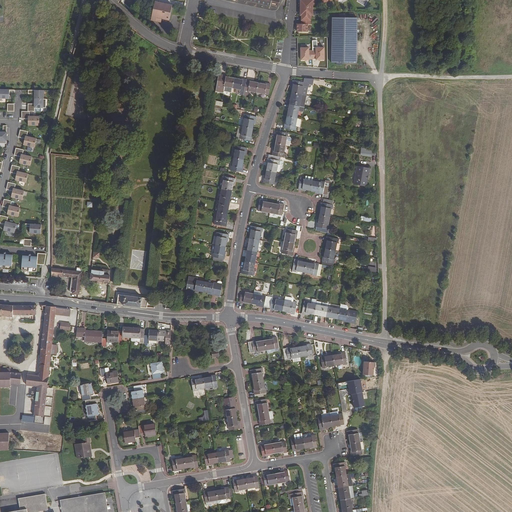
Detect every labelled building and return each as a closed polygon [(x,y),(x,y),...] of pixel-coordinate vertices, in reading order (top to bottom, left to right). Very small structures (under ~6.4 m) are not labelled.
[(243,0),(270,6),(270,7),(278,9),(279,0),(243,0)] [(155,1),(151,20),(156,22),(156,20),(158,21),(158,22),(161,23),(162,19),(169,21),(172,5),(155,1)] [(357,63),(358,18),(332,17),(332,63),(357,63)] [(308,32),(308,23),(310,23),(310,21),(302,21),(302,24),(297,24),(297,32),(308,32)] [(313,59),(313,51),(309,51),(309,48),(301,48),(301,60),(310,60),(310,59),(313,59)] [(325,60),(325,48),(317,48),(317,51),(313,51),(313,59),(317,59),(317,60),(325,60)] [(218,75),(216,92),(230,94),(233,79),(227,78),(227,77),(218,75)] [(292,87),(291,93),(306,96),(308,84),(312,84),(313,79),(303,78),(302,83),(292,81),(291,87),(292,87)] [(233,79),(230,94),(242,97),(243,92),(243,91),(245,80),(240,79),(239,80),(233,79)] [(245,80),(243,91),(243,92),(242,97),(248,98),(249,92),(255,93),(257,83),(251,82),(251,81),(245,80)] [(257,83),(255,93),(268,96),(269,85),(263,84),(263,85),(257,83)] [(0,98),(9,99),(9,93),(14,93),(14,90),(0,89),(0,98)] [(43,99),(43,91),(27,90),(27,94),(34,94),(34,99),(43,99)] [(291,93),(288,105),(303,108),(306,96),(291,93)] [(45,108),(45,99),(43,99),(34,99),(34,104),(27,104),(27,112),(29,112),(34,112),(34,108),(45,108)] [(288,105),(286,116),(296,118),(298,110),(302,111),(303,108),(288,105)] [(29,117),(29,112),(27,112),(21,111),(21,119),(27,119),(27,125),(39,125),(39,117),(29,117)] [(243,119),(242,127),(252,129),(253,123),(254,123),(256,117),(243,115),(242,119),(243,119)] [(284,122),(283,129),(295,131),(296,126),(298,127),(300,119),(296,118),(286,116),(285,123),(284,122)] [(356,122),(355,129),(362,131),(364,124),(356,122)] [(239,135),(239,139),(251,142),(252,135),(251,135),(252,129),(242,127),(240,135),(239,135)] [(34,148),(36,139),(26,137),(27,132),(20,130),(18,137),(24,139),(23,145),(34,148)] [(276,138),(275,143),(285,145),(289,146),(291,139),(290,138),(287,137),(287,133),(276,131),(275,137),(276,138)] [(273,149),(271,156),(282,158),(285,145),(275,143),(274,149),(273,149)] [(234,150),(232,159),(242,161),(244,154),(245,154),(246,149),(234,146),(233,150),(234,150)] [(30,166),(32,157),(22,155),(23,150),(15,148),(14,156),(20,157),(18,163),(30,166)] [(361,148),(360,155),(370,157),(372,150),(361,148)] [(278,165),(279,157),(271,156),(267,155),(267,158),(266,164),(267,164),(265,171),(275,173),(277,164),(278,165)] [(230,166),(229,170),(241,173),(242,167),(241,166),(242,161),(232,159),(231,166),(230,166)] [(26,183),(28,174),(18,172),(19,167),(11,165),(10,173),(16,174),(14,180),(26,183)] [(368,169),(356,166),(355,171),(357,172),(355,180),(353,180),(352,185),(364,187),(368,169)] [(263,177),(262,183),(274,185),(275,181),(274,181),(275,173),(265,171),(264,177),(263,177)] [(222,181),(221,188),(230,190),(231,185),(233,185),(234,179),(222,176),(221,181),(222,181)] [(299,177),(297,189),(303,190),(310,191),(312,181),(304,179),(304,178),(299,177)] [(312,181),(310,191),(316,192),(316,193),(322,194),(324,182),(320,181),(319,182),(312,181)] [(22,200),(24,191),(14,189),(15,184),(7,183),(6,190),(12,191),(10,197),(22,200)] [(221,188),(219,200),(228,202),(230,190),(221,188)] [(18,217),(20,209),(10,206),(11,201),(3,200),(2,207),(8,208),(6,214),(18,217)] [(219,200),(216,212),(226,214),(228,202),(219,200)] [(259,200),(257,210),(269,213),(271,203),(264,202),(264,201),(259,200)] [(271,203),(269,213),(281,215),(283,204),(278,203),(277,204),(271,203)] [(320,209),(319,215),(329,217),(330,209),(332,209),(332,205),(322,203),(320,203),(319,209),(320,209)] [(214,220),(213,224),(225,226),(226,220),(224,219),(226,214),(216,212),(215,220),(214,220)] [(14,233),(16,225),(6,223),(7,218),(0,215),(0,223),(4,225),(3,231),(14,233)] [(317,221),(315,231),(327,233),(329,226),(327,225),(329,217),(319,215),(318,221),(317,221)] [(40,234),(41,226),(25,224),(24,227),(29,227),(29,234),(40,234)] [(250,232),(249,238),(259,240),(260,233),(261,233),(262,228),(250,226),(249,232),(250,232)] [(286,229),(284,241),(293,243),(294,237),(296,237),(297,231),(286,229)] [(216,237),(214,244),(224,246),(226,240),(227,240),(228,235),(216,232),(215,236),(216,237)] [(326,243),(325,249),(334,251),(336,243),(337,243),(338,239),(326,237),(324,243),(326,243)] [(249,238),(246,250),(256,252),(259,240),(249,238)] [(284,241),(281,253),(292,256),(293,249),(292,249),(293,243),(284,241)] [(212,252),(211,256),(223,259),(224,253),(223,252),(224,246),(214,244),(212,253),(212,252)] [(322,255),(321,261),(333,263),(334,259),(333,259),(334,251),(325,249),(323,255),(322,255)] [(246,250),(244,261),(254,264),(256,252),(246,250)] [(0,269),(11,270),(12,256),(5,255),(5,260),(3,260),(4,255),(0,254),(0,269)] [(44,266),(45,254),(37,254),(37,258),(36,265),(44,266)] [(36,265),(37,258),(30,257),(30,262),(28,262),(29,257),(22,256),(21,271),(36,272),(36,265)] [(293,259),(291,271),(296,272),(296,271),(304,273),(306,263),(299,261),(293,259)] [(242,268),(241,274),(252,276),(253,271),(252,271),(254,264),(244,261),(242,268)] [(306,263),(304,273),(311,274),(311,275),(316,276),(318,265),(318,264),(312,263),(312,264),(306,263)] [(52,264),(52,290),(54,290),(54,282),(55,282),(55,275),(73,278),(70,292),(73,292),(73,294),(79,295),(83,272),(59,269),(60,265),(52,264)] [(91,272),(90,280),(97,281),(97,283),(101,284),(102,282),(108,283),(109,275),(106,275),(106,272),(91,271),(91,272)] [(187,277),(185,289),(196,291),(196,290),(203,291),(205,281),(196,280),(197,279),(187,277)] [(205,281),(203,291),(209,292),(208,293),(221,295),(223,282),(222,281),(220,281),(219,281),(219,283),(213,282),(212,283),(205,281)] [(239,298),(238,302),(244,304),(244,303),(251,304),(253,294),(240,291),(239,298)] [(253,294),(251,304),(257,305),(257,306),(266,308),(268,297),(253,294)] [(117,295),(116,305),(146,308),(146,299),(117,295)] [(268,297),(266,308),(269,308),(268,310),(274,311),(274,310),(281,311),(283,301),(275,300),(275,298),(268,297)] [(293,315),(296,302),(292,302),(292,303),(283,301),(281,311),(287,313),(287,314),(293,315)] [(303,301),(300,314),(306,315),(306,314),(313,315),(315,305),(310,304),(306,303),(307,302),(303,301)] [(0,315),(13,317),(13,315),(34,315),(34,305),(13,305),(3,305),(0,304),(0,315)] [(339,310),(336,320),(342,321),(342,322),(353,325),(356,312),(347,310),(347,308),(346,305),(340,304),(339,310)] [(315,305),(313,315),(324,317),(326,307),(315,305)] [(37,386),(34,413),(44,415),(51,354),(56,355),(57,345),(52,345),(55,314),(56,308),(56,307),(47,306),(46,306),(38,376),(27,374),(26,385),(37,386)] [(326,307),(324,317),(336,320),(339,310),(326,307)] [(122,337),(131,337),(132,328),(123,327),(123,330),(119,330),(119,331),(118,343),(118,345),(122,345),(122,337)] [(102,338),(103,331),(93,331),(93,332),(85,332),(85,330),(85,328),(77,328),(76,336),(85,337),(84,341),(102,342),(102,338)] [(132,328),(131,337),(140,338),(140,342),(140,343),(144,343),(144,335),(144,332),(144,329),(141,328),(132,328)] [(118,343),(119,331),(108,330),(107,338),(102,338),(102,342),(102,346),(107,347),(107,342),(118,343)] [(158,331),(149,330),(149,335),(144,335),(144,343),(149,344),(149,343),(149,340),(157,340),(158,331)] [(166,330),(166,332),(158,331),(157,340),(165,341),(165,345),(170,345),(171,330),(166,330)] [(267,350),(279,348),(277,337),(271,338),(271,339),(265,340),(267,350)] [(258,340),(248,342),(250,353),(257,352),(258,352),(267,350),(265,340),(258,341),(258,340)] [(313,356),(311,344),(305,345),(305,346),(299,347),(300,357),(309,355),(309,356),(313,356)] [(292,347),(283,349),(285,361),(292,359),(292,358),(300,357),(299,347),(292,348),(292,347)] [(347,364),(345,352),(339,353),(339,354),(333,355),(335,365),(343,364),(343,365),(347,364)] [(327,356),(320,357),(322,368),(327,368),(326,367),(335,365),(333,355),(327,357),(327,356)] [(153,375),(153,379),(157,378),(161,378),(160,372),(164,372),(162,361),(150,363),(153,375)] [(363,375),(373,375),(374,362),(364,362),(363,375)] [(110,372),(109,368),(100,369),(101,377),(106,377),(107,384),(119,382),(117,371),(110,372)] [(262,368),(250,370),(251,376),(252,376),(253,382),(263,380),(262,372),(263,372),(262,368)] [(0,386),(10,386),(10,383),(10,372),(11,369),(0,369),(0,386)] [(21,374),(10,372),(10,383),(20,384),(21,374)] [(218,387),(216,375),(210,376),(210,377),(204,378),(205,388),(214,387),(214,388),(218,387)] [(197,378),(191,379),(193,391),(197,391),(197,389),(205,388),(204,378),(197,379),(197,378)] [(361,379),(337,382),(338,390),(350,388),(352,407),(364,406),(361,379)] [(253,389),(254,395),(266,392),(266,388),(265,388),(263,380),(253,382),(254,388),(253,389)] [(80,385),(83,401),(85,401),(91,399),(90,394),(93,394),(91,383),(80,385)] [(133,399),(144,397),(142,385),(134,386),(134,391),(131,392),(133,399)] [(146,410),(144,397),(133,399),(135,412),(146,410)] [(227,418),(237,417),(236,410),(237,410),(235,397),(224,399),(227,418)] [(99,415),(96,399),(85,401),(88,421),(97,420),(96,415),(99,415)] [(258,407),(259,413),(268,411),(266,399),(256,401),(257,407),(258,407)] [(268,411),(259,413),(260,419),(259,419),(260,425),(271,423),(268,411)] [(347,413),(342,414),(342,413),(338,414),(338,411),(330,413),(330,417),(331,422),(332,427),(338,425),(338,427),(344,425),(344,423),(348,422),(347,413)] [(43,424),(44,417),(34,415),(34,416),(23,415),(22,421),(43,424)] [(238,423),(237,417),(227,418),(229,430),(240,429),(239,423),(238,423)] [(318,418),(320,430),(326,429),(326,428),(332,427),(331,422),(330,417),(322,418),(322,417),(318,418)] [(154,423),(138,426),(139,429),(140,434),(145,433),(145,436),(156,434),(154,423)] [(139,429),(122,432),(124,443),(128,443),(132,442),(136,441),(135,438),(140,438),(140,434),(139,429)] [(349,437),(350,443),(360,442),(359,433),(358,429),(347,431),(348,437),(349,437)] [(0,450),(9,450),(9,433),(0,433),(0,450)] [(291,439),(293,451),(299,450),(298,449),(305,448),(303,438),(303,435),(302,433),(294,435),(295,439),(291,439)] [(303,435),(303,438),(305,448),(311,447),(311,448),(317,447),(315,435),(311,436),(311,434),(303,435)] [(273,444),(274,454),(281,452),(281,453),(287,452),(285,441),(273,444)] [(88,450),(91,449),(89,442),(83,443),(75,444),(77,459),(90,457),(88,450)] [(360,442),(350,443),(351,450),(350,450),(351,456),(362,454),(360,442)] [(268,454),(274,454),(273,444),(261,446),(262,457),(268,456),(268,454)] [(224,462),(231,461),(228,449),(224,450),(224,451),(216,453),(218,462),(224,461),(224,462)] [(204,453),(206,465),(212,464),(212,463),(218,462),(216,453),(208,454),(208,453),(204,453)] [(192,468),(198,467),(196,455),(192,456),(192,457),(184,458),(186,468),(192,467),(192,468)] [(172,459),(173,471),(179,470),(179,469),(186,468),(184,458),(176,459),(176,458),(172,459)] [(345,462),(333,464),(334,470),(335,470),(336,476),(346,475),(345,466),(346,466),(345,462)] [(282,473),(276,474),(277,484),(290,481),(288,471),(282,472),(282,473)] [(277,484),(276,474),(269,475),(269,474),(263,475),(264,478),(265,486),(277,484)] [(336,476),(338,488),(348,486),(346,475),(336,476)] [(260,488),(258,476),(252,477),(252,478),(245,479),(247,489),(255,487),(256,488),(260,488)] [(239,479),(233,480),(235,492),(239,491),(239,490),(247,489),(245,479),(239,480),(239,479)] [(338,488),(340,500),(350,498),(348,486),(338,488)] [(229,489),(228,487),(222,488),(222,489),(216,490),(218,500),(226,499),(229,498),(230,498),(230,497),(229,489)] [(185,489),(173,491),(174,497),(175,497),(176,503),(186,501),(184,493),(185,493),(185,489)] [(304,498),(302,489),(299,489),(287,491),(288,499),(292,498),(294,506),(304,504),(302,498),(304,498)] [(210,490),(204,491),(205,502),(208,502),(210,502),(218,500),(216,490),(210,491),(210,490)] [(108,511),(105,492),(60,500),(61,511),(108,511)] [(34,511),(48,510),(45,494),(18,498),(20,510),(8,511),(34,511)] [(340,500),(342,511),(352,510),(350,498),(340,500)] [(187,511),(186,501),(176,503),(177,511),(187,511)]
